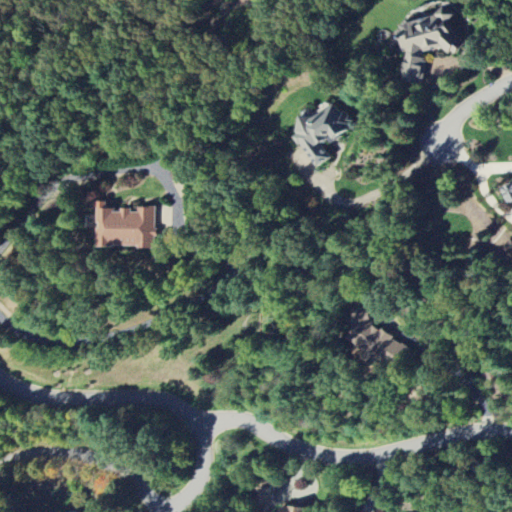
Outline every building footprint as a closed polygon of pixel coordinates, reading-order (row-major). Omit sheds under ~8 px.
[(296,121),(302,133),(297,135),(313,167),(331,158),(322,141),(336,134),(331,126),(344,119),(335,101),(296,121)] [(511,181),(511,182),(501,184),(503,189),(500,194),(502,202),(511,199),(511,181)] [(98,248),(156,247),(155,209),(131,209),(131,210),(115,210),(115,208),(106,208),(106,202),(98,202),(98,248)] [(351,341),(369,351),(365,359),(379,366),(383,359),(397,366),(408,345),(374,326),(378,317),(360,308),(352,322),(359,326),(351,341)] [(274,505),(275,481),(257,481),(256,504),(274,505)]
